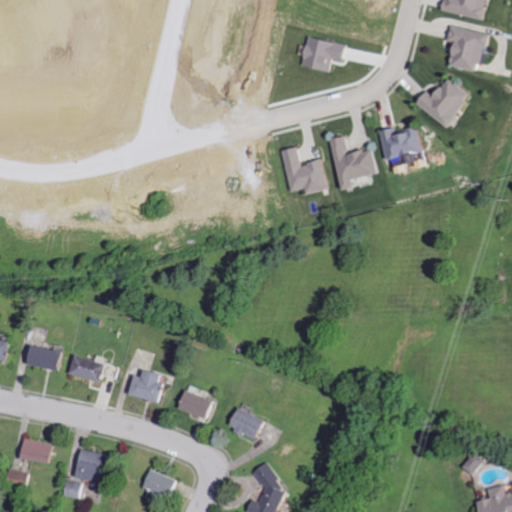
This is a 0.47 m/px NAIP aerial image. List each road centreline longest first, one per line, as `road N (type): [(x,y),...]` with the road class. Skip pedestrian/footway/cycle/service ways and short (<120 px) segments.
road 1 (residential): [(0,168),(69,167),(329,106),(381,82),(411,0)]
road 2 (residential): [(0,399),(112,424),(200,456),(213,479),(203,511)]
road 3 (residential): [(137,150),(174,0)]
